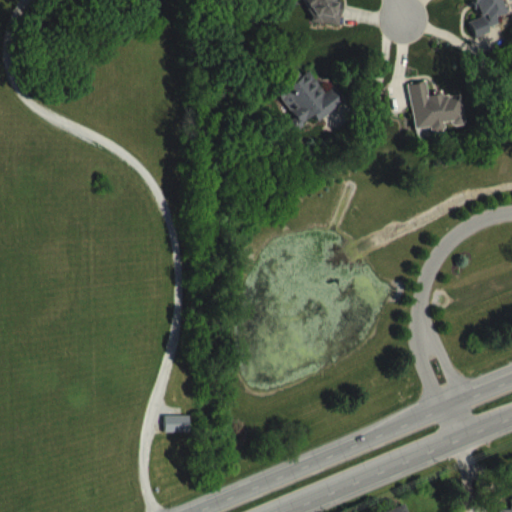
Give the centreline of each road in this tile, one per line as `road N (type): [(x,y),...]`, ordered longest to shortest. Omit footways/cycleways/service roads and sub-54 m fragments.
road 1 (trunk): [(511,348),(141,511)]
road 2 (trunk): [(296,511),(511,423)]
road 3 (residential): [(425,384),(408,305),(463,224),(511,214)]
